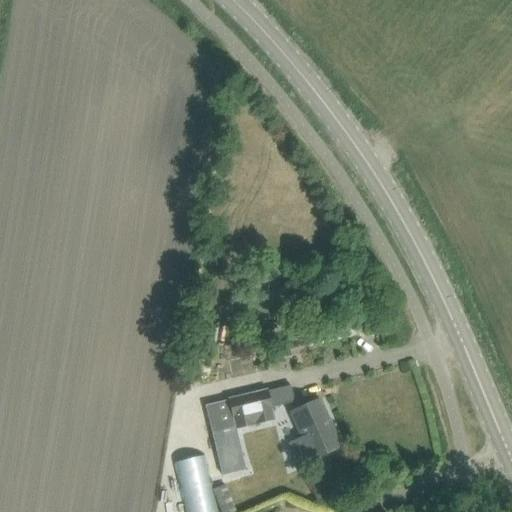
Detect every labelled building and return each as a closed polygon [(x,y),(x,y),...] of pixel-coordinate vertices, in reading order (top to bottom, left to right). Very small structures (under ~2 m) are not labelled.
[(262,377),(258,360),(231,367),(235,383),(262,377)] [(268,391),(267,388),(230,397),(230,399),(235,419),(237,427),(274,418),(271,406),(294,400),(290,386),(268,391)] [(230,399),(212,403),(217,424),(235,419),(230,399)] [(341,446),(320,399),(289,413),(299,437),(288,441),(298,465),(341,446)] [(282,458),(253,471),(263,491),(291,477),(282,458)] [(228,483),(213,489),(222,511),(237,511),(239,511),(228,483)]
